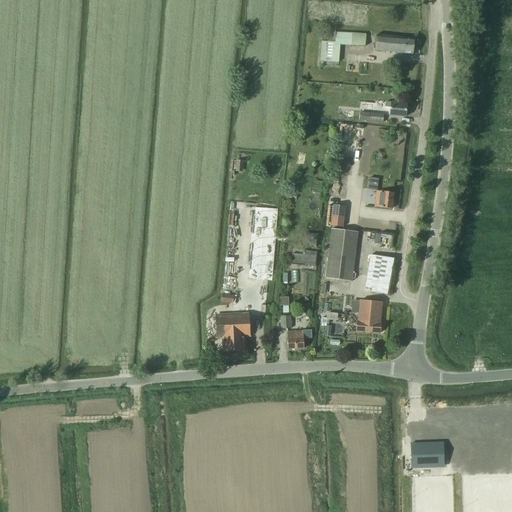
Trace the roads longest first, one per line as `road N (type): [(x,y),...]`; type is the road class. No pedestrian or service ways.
road 1 (unclassified): [(0,391),(258,367),(410,371)]
road 2 (residential): [(423,303),(399,289),(434,13),(445,8)]
road 3 (unclassified): [(445,8),(449,110),(423,303)]
